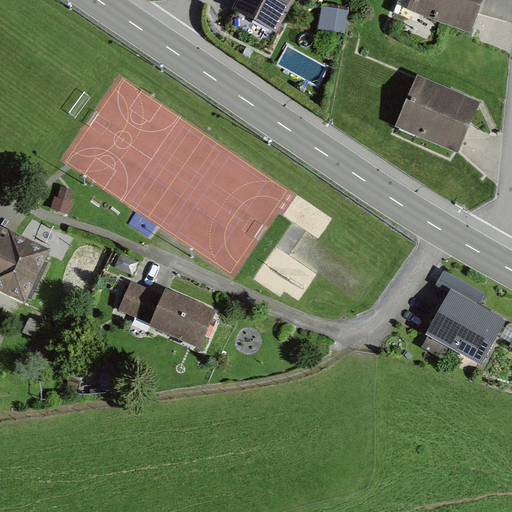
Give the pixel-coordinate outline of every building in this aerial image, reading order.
[(292,0),(243,0),(228,29),(267,49),(292,0)] [(487,0),(415,0),(411,12),(474,35),(487,0)] [(348,14),(324,10),(320,30),(344,34),(348,14)] [(481,105),(418,79),(397,128),(461,154),(481,105)] [(48,252),(0,231),(0,295),(24,306),(48,252)] [(159,295),(135,285),(125,309),(153,321),(149,330),(201,352),(218,312),(162,288),(159,295)] [(505,323),(452,293),(430,332),(483,362),(505,323)]
